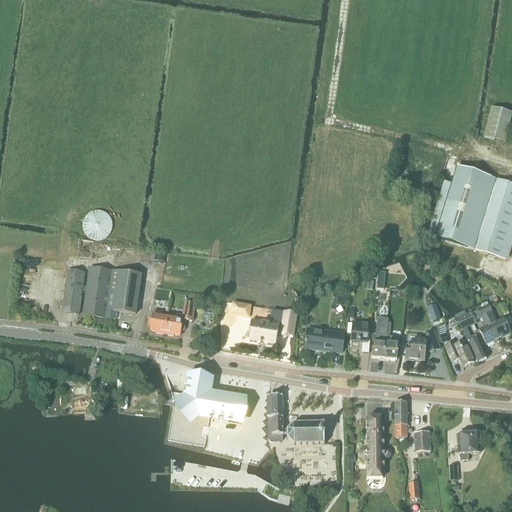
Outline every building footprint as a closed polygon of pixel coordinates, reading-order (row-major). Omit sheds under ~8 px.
[(505,144),(511,116),(511,114),(491,109),(483,139),(505,144)] [(438,232),(435,239),(469,249),(491,179),(457,169),(445,206),(438,232)] [(506,261),(511,241),(511,185),(491,179),(469,249),(506,261)] [(112,228),(112,227),(112,225),(111,222),(110,219),(108,217),(106,215),(103,214),(100,213),(97,213),(92,214),(90,216),(87,218),(86,220),(84,222),(84,225),(83,228),(84,230),(85,233),(86,236),(88,238),(90,240),(93,241),(95,241),(98,242),(101,241),(103,241),(105,240),(107,238),(110,236),(111,233),(112,230),(112,228)] [(157,255),(156,263),(163,264),(165,256),(157,255)] [(79,316),(81,297),(82,291),(87,292),(83,317),(116,321),(117,313),(136,316),(141,277),(89,269),(87,289),(83,288),(85,274),(69,271),(63,313),(79,316)] [(378,273),(377,290),(384,291),(385,274),(378,273)] [(165,335),(165,336),(173,337),(173,336),(179,337),(180,332),(183,333),(184,327),(181,327),(182,321),(193,323),(196,307),(185,305),(183,317),(176,316),(175,320),(168,319),(165,335)] [(510,336),(503,322),(503,321),(496,323),(489,307),(483,309),(498,342),(510,336)] [(486,347),(498,342),(483,309),(477,312),(485,329),(479,331),(486,347)] [(150,321),(149,326),(152,327),(151,332),(157,333),(157,334),(165,336),(165,335),(168,319),(161,318),(162,313),(155,312),(153,322),(150,321)] [(293,338),(296,317),(284,315),(281,336),(293,338)] [(462,330),(472,325),(476,323),(472,315),(458,321),(462,330)] [(373,344),(371,359),(383,360),(388,324),(388,321),(377,320),(375,338),(380,338),(379,344),(373,344)] [(276,346),(279,328),(251,323),(248,342),(276,346)] [(369,355),(370,342),(368,342),(369,326),(353,324),(351,344),(362,345),(361,354),(369,355)] [(388,324),(383,360),(396,362),(398,346),(392,346),(393,338),(391,338),(392,325),(388,324)] [(342,355),(344,335),(307,330),(305,350),(342,355)] [(440,350),(433,332),(427,334),(428,335),(426,336),(425,343),(411,342),(411,347),(407,347),(406,353),(405,353),(404,362),(413,363),(414,362),(425,363),(426,350),(433,350),(434,353),(440,350)] [(474,338),(468,340),(479,364),(485,361),(474,338)] [(458,361),(462,369),(474,363),(465,342),(455,346),(454,343),(445,347),(452,364),(458,361)] [(174,404),(168,442),(205,448),(206,439),(206,437),(202,437),(203,428),(208,428),(208,427),(210,418),(228,421),(229,421),(241,424),(244,401),(217,397),(216,399),(208,397),(211,382),(189,378),(186,397),(179,395),(172,394),(171,394),(174,404)] [(283,397),(268,396),(269,444),(283,444),(284,436),(288,436),(288,440),(294,446),(298,446),(324,445),(324,425),(298,425),(294,425),(288,431),(283,430),(283,419),(283,397)] [(407,440),(407,404),(394,405),(394,427),(395,427),(395,440),(407,440)] [(366,464),(367,464),(367,479),(382,480),(382,465),(384,465),(385,464),(386,464),(387,463),(388,463),(388,462),(389,461),(389,460),(390,459),(390,457),(390,456),(390,455),(389,454),(389,453),(388,452),(387,451),(386,451),(385,450),(384,450),(383,450),(383,422),(368,421),(367,449),(366,449),(365,450),(364,450),(363,451),(362,451),(361,452),(361,453),(360,454),(360,455),(360,457),(360,458),(360,459),(360,460),(361,461),(361,462),(362,462),(363,463),(364,464),(365,464),(366,464)] [(416,454),(430,453),(429,434),(414,435),(416,454)] [(468,462),(468,456),(479,456),(478,436),(458,437),(459,457),(460,457),(460,463),(468,462)] [(450,482),(458,482),(457,467),(449,467),(450,482)] [(411,501),(420,500),(418,484),(409,485),(411,501)]
